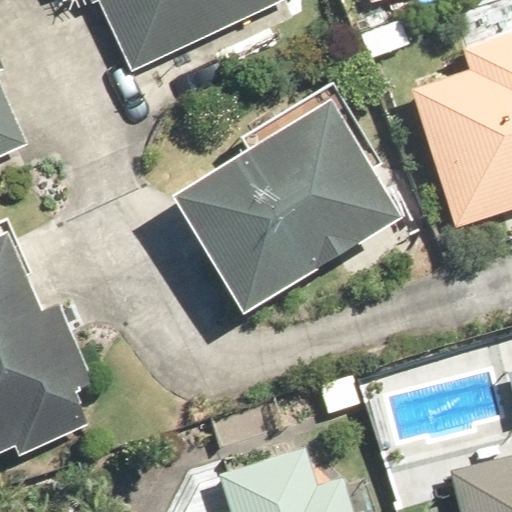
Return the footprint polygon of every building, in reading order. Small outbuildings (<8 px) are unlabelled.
[(85,0),(86,2),(90,0),(94,0),(127,69),(274,0),(85,0)] [(395,15),(354,30),(366,57),(405,40),(395,15)] [(460,66),(403,85),(450,225),(511,204),(511,22),(452,43),(460,66)] [(0,150),(23,140),(0,90),(0,150)] [(317,90),(158,190),(232,308),(392,209),(317,90)] [(0,442),(7,440),(14,453),(83,419),(66,385),(85,376),(46,294),(28,301),(15,273),(24,267),(0,214),(0,442)] [(343,371),(315,380),(324,409),(352,400),(343,371)] [(348,511),(336,474),(311,481),(299,442),(212,470),(225,510),(219,511),(348,511)] [(511,511),(511,450),(449,467),(460,511),(511,511)]
